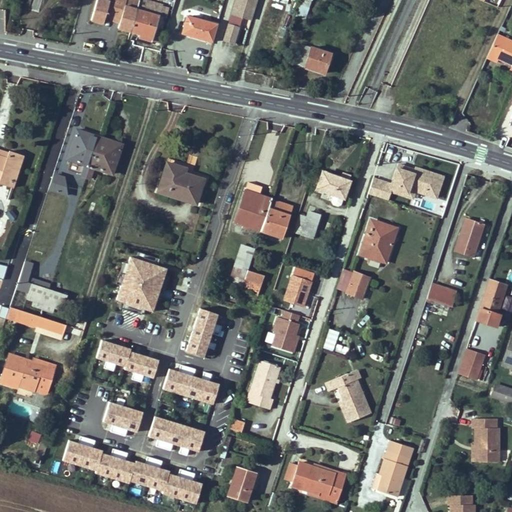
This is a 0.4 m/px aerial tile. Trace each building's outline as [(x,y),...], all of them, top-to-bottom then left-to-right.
[(32,0),(30,8),(38,11),(41,0),(32,0)] [(118,27),(130,31),(137,9),(139,1),(135,0),(96,0),(90,21),(105,25),(107,20),(119,24),(118,27)] [(257,0),(236,0),(232,15),(252,20),(257,0)] [(301,0),(295,15),(304,19),(312,0),(301,0)] [(159,16),(137,9),(130,31),(152,37),(159,16)] [(182,33),(212,41),(218,24),(187,15),(182,33)] [(239,26),(229,23),(224,41),(233,44),(239,26)] [(511,41),(497,35),(488,55),(499,60),(511,66),(511,41)] [(296,63),(305,66),(311,68),(324,72),(330,53),(302,44),(296,63)] [(497,64),(499,60),(488,55),(486,59),(497,64)] [(99,137),(77,130),(68,160),(86,166),(82,179),(87,180),(99,137)] [(121,144),(99,137),(87,180),(91,182),(95,169),(112,174),(121,144)] [(0,149),(0,158),(7,161),(9,153),(0,149)] [(9,153),(7,161),(0,158),(0,185),(13,189),(23,156),(9,153)] [(165,163),(155,194),(195,207),(204,180),(183,174),(185,170),(165,163)] [(373,180),(368,195),(388,202),(391,193),(392,189),(407,194),(410,187),(437,196),(443,178),(415,169),(414,171),(407,169),(406,173),(396,169),(391,186),(373,180)] [(341,206),(343,202),(344,202),(351,182),(349,181),(340,178),(321,172),(314,192),(333,198),(332,203),(333,206),(338,207),(341,206)] [(351,175),(342,172),(340,178),(349,181),(351,175)] [(248,182),(245,191),(258,195),(261,187),(248,182)] [(392,189),(391,193),(412,200),(415,192),(436,199),(437,196),(410,187),(407,194),(392,189)] [(233,225),(259,234),(271,200),(258,195),(245,191),(233,225)] [(62,212),(60,195),(48,192),(44,207),(62,212)] [(293,207),(271,200),(259,234),(281,241),(293,207)] [(306,218),(301,235),(313,239),(320,216),(308,213),(306,218)] [(301,235),(306,218),(300,216),(295,233),(301,235)] [(466,218),(454,252),(474,258),(485,225),(466,218)] [(370,220),(358,257),(369,260),(380,263),(386,265),(398,228),(370,220)] [(247,271),(254,250),(241,246),(231,275),(235,277),(232,287),(241,290),(247,271)] [(131,258),(127,257),(113,300),(118,301),(116,308),(137,315),(140,308),(149,311),(162,268),(153,265),(155,258),(133,251),(131,258)] [(380,263),(369,260),(368,266),(378,269),(380,263)] [(29,281),(33,267),(27,266),(19,292),(26,294),(29,281)] [(303,307),(314,274),(294,267),(283,301),(303,307)] [(241,290),(241,291),(257,296),(263,276),(247,271),(241,290)] [(370,279),(354,272),(345,294),(362,300),(370,279)] [(496,329),(501,316),(497,315),(507,286),(489,280),(475,322),(496,329)] [(32,297),(30,303),(47,309),(52,292),(53,293),(55,288),(29,281),(26,294),(32,297)] [(432,283),(427,300),(451,308),(457,292),(432,283)] [(53,293),(52,292),(47,309),(65,314),(70,298),(53,293)] [(213,313),(197,308),(183,350),(201,356),(204,347),(211,349),(213,344),(206,342),(209,332),(216,335),(219,325),(210,322),(213,313)] [(45,321),(13,311),(10,322),(40,331),(38,334),(63,341),(68,328),(45,321)] [(293,353),(297,340),(294,339),(295,336),(298,325),(296,324),(298,316),(284,312),(281,319),(277,318),(272,332),(275,333),(271,346),(293,353)] [(339,333),(328,329),(322,349),(333,352),(339,333)] [(511,331),(501,365),(511,368),(511,331)] [(128,350),(100,341),(94,358),(104,361),(101,369),(111,372),(114,364),(123,367),(128,350)] [(485,356),(467,350),(459,375),(477,381),(485,356)] [(156,361),(127,352),(122,369),(131,372),(129,380),(139,383),(142,375),(151,378),(156,361)] [(264,355),(262,361),(276,365),(278,359),(264,355)] [(322,368),(331,370),(333,360),(325,358),(322,368)] [(33,365),(15,359),(8,377),(27,384),(25,390),(43,395),(48,379),(51,380),(55,370),(40,365),(37,372),(32,370),(33,365)] [(260,361),(250,393),(253,394),(249,404),(269,410),(272,400),(270,399),(275,383),(276,379),(280,367),(260,361)] [(176,372),(167,369),(160,389),(211,404),(217,384),(206,381),(209,374),(200,371),(198,379),(190,376),(193,369),(185,367),(181,380),(174,378),(176,372)] [(348,374),(352,382),(357,380),(361,378),(358,370),(348,374)] [(352,382),(348,374),(326,383),(329,391),(338,387),(343,400),(345,405),(341,406),(348,423),(371,414),(357,380),(352,382)] [(61,384),(51,380),(48,379),(43,395),(56,400),(61,384)] [(511,404),(511,389),(496,384),(491,398),(511,404)] [(140,413),(107,403),(101,424),(110,426),(108,434),(123,438),(125,431),(134,433),(140,413)] [(202,433),(152,418),(146,438),(156,441),(154,447),(168,451),(170,445),(179,448),(177,454),(185,456),(187,450),(196,453),(202,433)] [(479,447),(479,463),(499,463),(499,429),(497,429),(497,419),(473,419),(473,429),(475,429),(475,447),(479,447)] [(244,423),(232,420),(229,430),(241,433),(244,423)] [(78,438),(76,445),(67,443),(61,463),(94,473),(100,455),(100,452),(91,450),(93,442),(78,438)] [(376,475),(371,489),(397,498),(413,449),(390,441),(378,475),(376,475)] [(35,463),(40,464),(46,445),(41,443),(35,463)] [(111,450),(109,457),(100,455),(94,473),(94,475),(127,485),(127,483),(133,464),(123,462),(125,454),(111,450)] [(144,458),(142,465),(133,463),(133,464),(127,483),(160,493),(166,474),(166,472),(157,469),(159,462),(144,458)] [(290,486),(318,495),(319,492),(338,498),(345,475),(335,472),(334,475),(313,468),(298,463),(297,467),(292,482),(290,486)] [(284,480),(292,482),(297,467),(289,464),(284,480)] [(334,475),(335,472),(314,465),(313,468),(334,475)] [(235,468),(225,498),(246,505),(256,474),(235,468)] [(177,470),(175,477),(166,474),(160,493),(160,495),(193,504),(199,484),(189,481),(191,474),(177,470)] [(319,492),(318,495),(317,498),(336,504),(338,498),(319,492)] [(448,506),(450,506),(450,511),(473,511),(474,506),(471,506),(472,496),(448,496),(448,506)]
